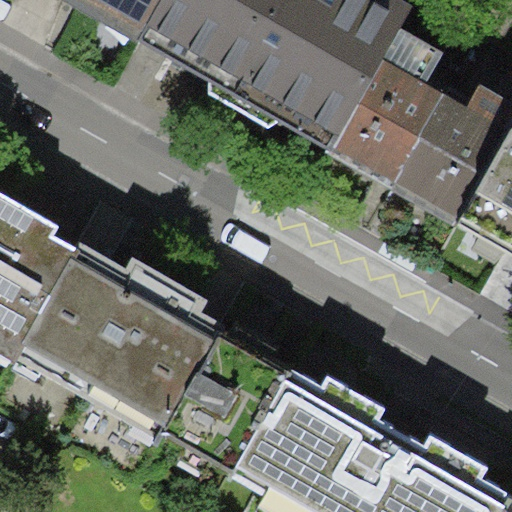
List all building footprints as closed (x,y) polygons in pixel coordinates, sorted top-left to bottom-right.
[(75,0),(139,36),(159,0),(75,0)] [(224,108),(245,120),(255,114),(324,153),(378,57),(398,23),(356,0),(159,0),(139,36),(134,45),(204,85),(204,97),(224,108)] [(378,57),(324,153),(336,160),(387,190),(442,94),(378,57)] [(442,94),(387,190),(401,197),(452,226),(506,131),(442,94)] [(511,122),(506,131),(452,226),(477,241),(511,260),(511,122)] [(0,329),(22,341),(68,260),(43,245),(52,229),(27,214),(16,232),(0,222),(0,329)] [(73,251),(68,260),(22,341),(14,355),(156,436),(156,435),(215,333),(215,332),(187,316),(194,305),(141,275),(129,268),(123,279),(73,251)] [(225,339),(215,333),(156,435),(227,475),(285,373),(264,362),(270,352),(249,340),(231,330),(225,339)] [(425,437),(419,447),(389,430),(373,421),(379,411),(323,378),(317,389),(286,371),(285,373),(227,475),(226,477),(286,511),(497,511),(505,499),(506,497),(476,480),(482,469),(425,437)] [(511,511),(511,502),(505,499),(497,511),(511,511)]
